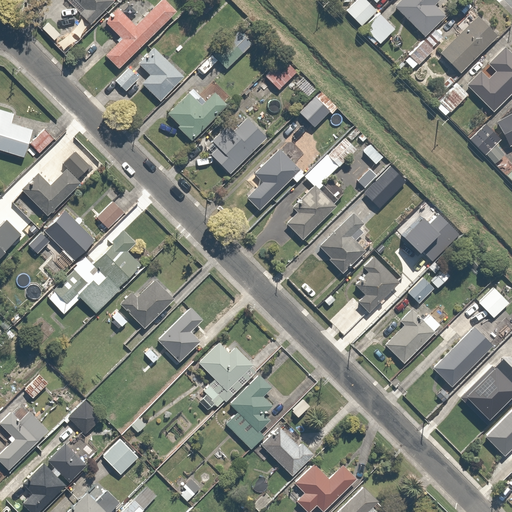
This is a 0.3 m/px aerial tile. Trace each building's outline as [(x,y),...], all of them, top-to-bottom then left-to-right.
[(79,15),(90,25),(115,0),(114,0),(73,0),(84,10),(79,15)] [(107,52),(119,66),(177,11),(166,0),(159,0),(135,23),(118,6),(104,19),(122,38),(107,52)] [(377,13),(380,10),(372,3),(374,0),(355,0),(345,10),(362,28),(377,13)] [(401,0),(394,7),(424,38),(445,17),(433,4),(437,0),(401,0)] [(377,13),(362,28),(379,45),(394,30),(377,13)] [(499,36),(477,13),(437,52),(459,75),(499,36)] [(211,56),(223,68),(251,41),(240,29),(211,56)] [(492,110),(511,90),(511,50),(505,43),(485,62),(494,71),(488,77),(480,68),(465,82),(492,110)] [(162,103),(186,77),(153,45),(137,63),(150,75),(142,84),(162,103)] [(413,47),(402,59),(412,68),(423,57),(413,47)] [(276,90),(299,70),(285,54),(262,74),(276,90)] [(140,77),(127,65),(112,81),(125,93),(140,77)] [(468,95),(456,83),(437,101),(449,113),(468,95)] [(228,104),(214,90),(203,101),(191,89),(167,114),(193,140),(228,104)] [(334,104),(320,89),(297,112),(311,126),(334,104)] [(11,122),(14,114),(0,108),(0,150),(22,158),(32,129),(11,122)] [(511,147),(511,112),(497,121),(511,148),(511,147)] [(202,149),(231,176),(267,137),(246,117),(233,130),(226,123),(202,149)] [(466,139),(493,163),(503,151),(495,144),(500,138),(482,122),(466,139)] [(56,136),(47,127),(30,145),(39,154),(56,136)] [(357,151),(344,137),(325,154),(337,168),(357,151)] [(299,169),(279,149),(255,173),(262,179),(245,196),(259,209),(299,169)] [(408,181),(387,163),(360,193),(381,211),(408,181)] [(19,191),(45,217),(80,183),(65,168),(50,183),(39,172),(19,191)] [(336,206),(314,183),(291,205),(297,212),(286,222),(302,239),(336,206)] [(1,190),(0,190),(0,215),(14,202),(1,190)] [(126,210),(113,198),(94,220),(107,232),(126,210)] [(67,200),(25,244),(37,254),(52,238),(74,260),(95,238),(80,223),(85,218),(67,200)] [(363,223),(353,211),(317,245),(341,271),(363,250),(349,236),(363,223)] [(61,314),(79,297),(92,310),(139,264),(125,249),(134,240),(123,229),(90,261),(83,254),(42,294),(61,314)] [(369,313),(400,281),(372,254),(360,265),(367,272),(357,283),(367,293),(358,302),(369,313)] [(430,286),(420,276),(406,290),(416,301),(430,286)] [(130,291),(117,303),(140,327),(150,317),(172,297),(154,278),(135,296),(130,291)] [(506,302),(492,289),(477,303),(491,317),(506,302)] [(404,360),(434,329),(409,305),(396,318),(404,325),(386,343),(404,360)] [(201,319),(188,306),(155,339),(176,361),(198,341),(189,332),(201,319)] [(118,312),(110,320),(118,328),(125,320),(118,312)] [(150,317),(140,327),(123,344),(129,350),(157,324),(150,317)] [(451,385),(492,346),(472,326),(432,365),(451,385)] [(221,397),(227,403),(257,371),(232,347),(229,350),(217,340),(198,362),(215,378),(197,397),(210,409),(221,397)] [(148,347),(140,356),(150,365),(158,356),(148,347)] [(492,416),(511,397),(511,383),(492,362),(481,372),(484,380),(470,393),(492,416)] [(48,385),(36,374),(20,390),(32,402),(48,385)] [(271,385),(259,374),(230,404),(238,411),(225,425),(249,448),(260,436),(256,431),(270,416),(263,409),(271,400),(263,393),(271,385)] [(0,395),(5,400),(14,391),(6,383),(0,389),(0,395)] [(87,413),(94,405),(85,396),(65,417),(84,436),(97,422),(87,413)] [(0,466),(6,472),(46,429),(26,409),(19,416),(9,406),(0,416),(0,428),(10,438),(0,448),(0,466)] [(511,408),(485,436),(504,455),(511,447),(511,408)] [(296,444),(278,425),(259,444),(290,478),(314,456),(300,440),(296,444)] [(138,458),(115,436),(98,454),(121,476),(138,458)] [(47,459),(71,483),(88,465),(64,441),(47,459)] [(36,511),(65,482),(44,462),(22,485),(29,492),(19,503),(28,511),(36,511)] [(326,477),(311,462),(292,482),(301,491),(293,499),(306,511),(313,505),(319,511),(354,475),(341,463),(326,477)] [(375,500),(359,485),(333,511),(377,511),(370,505),(375,500)] [(108,511),(118,503),(105,491),(96,500),(85,490),(63,511),(108,511)] [(259,511),(271,498),(262,490),(250,503),(259,511)] [(138,511),(145,507),(133,495),(114,511),(138,511)] [(182,511),(188,507),(180,500),(168,511),(182,511)]
